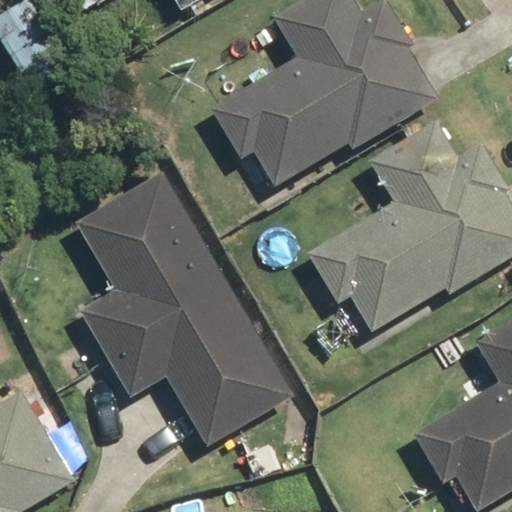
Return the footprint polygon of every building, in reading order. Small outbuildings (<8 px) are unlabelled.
[(265,150),(286,185),(359,142),(362,147),(450,96),(420,45),(425,42),(399,0),(387,0),(372,9),(366,0),(308,0),(284,14),(308,55),(222,106),(253,157),(265,150)] [(469,155),(447,119),(379,159),(404,200),(317,251),(348,303),(360,295),(381,331),(456,287),(459,293),(511,261),(511,171),(493,140),(469,155)] [(305,394),(176,169),(86,220),(125,288),(90,308),(141,396),(177,376),(216,444),(305,394)] [(0,332),(25,319),(0,271),(0,332)] [(467,474),(487,509),(511,494),(511,323),(486,339),(511,381),(424,432),(453,482),(467,474)] [(0,511),(33,511),(32,510),(86,479),(33,388),(0,407),(0,511)]
